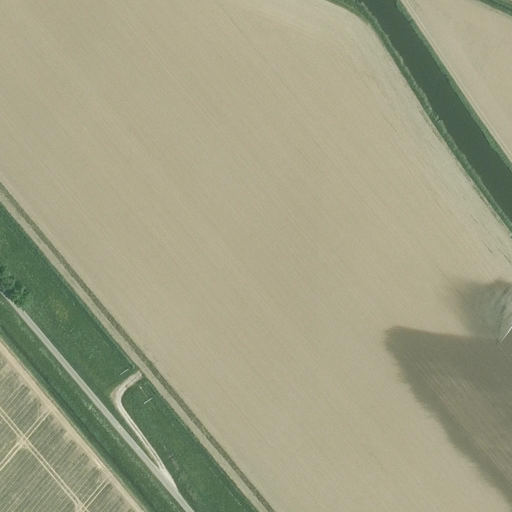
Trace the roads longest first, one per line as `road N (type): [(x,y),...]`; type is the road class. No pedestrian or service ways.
road 1 (unclassified): [(190,511),(0,290)]
road 2 (track): [(511,156),(405,0)]
